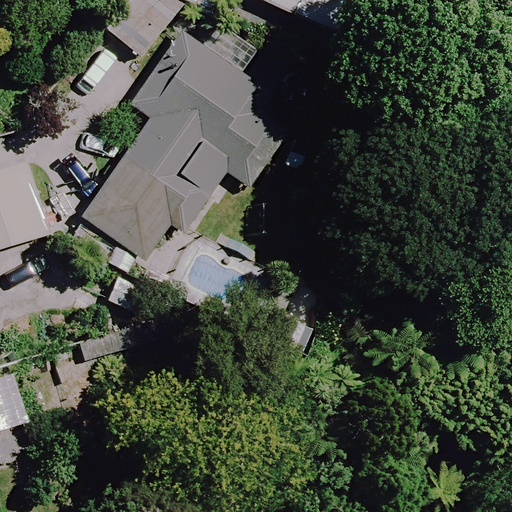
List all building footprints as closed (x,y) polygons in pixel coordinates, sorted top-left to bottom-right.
[(165,0),(205,17),(212,0),(239,0),(327,38),(343,0),(165,0)] [(136,64),(167,19),(142,2),(111,47),(136,64)] [(261,99),(176,36),(125,106),(144,119),(71,219),(134,266),(161,229),(172,236),(216,176),(236,191),(279,133),(251,113),(261,99)] [(0,251),(41,239),(16,160),(0,164),(0,251)] [(281,298),(249,287),(238,318),(269,330),(281,298)]
